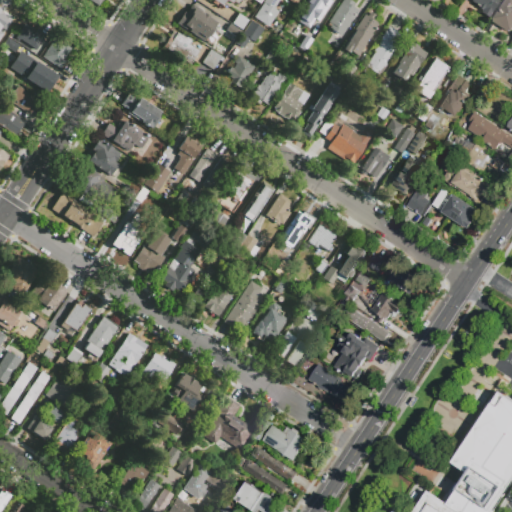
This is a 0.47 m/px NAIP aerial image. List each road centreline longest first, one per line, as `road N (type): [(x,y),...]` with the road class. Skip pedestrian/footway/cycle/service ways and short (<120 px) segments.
road 1 (residential): [(46,0),(466,283)]
road 2 (residential): [(7,214),(318,421)]
road 3 (tertiary): [(466,283),(315,511)]
road 4 (residential): [(148,0),(38,167)]
road 5 (residential): [(404,0),(511,73)]
